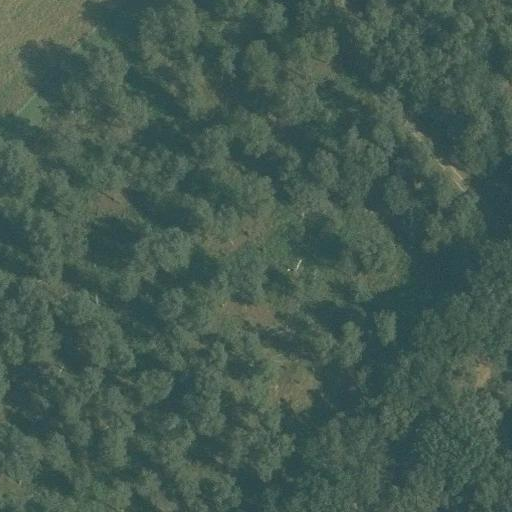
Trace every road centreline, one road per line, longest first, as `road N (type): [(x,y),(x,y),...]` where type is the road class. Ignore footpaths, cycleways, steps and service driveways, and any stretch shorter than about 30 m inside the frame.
road 1 (unclassified): [(511,243),(401,134),(335,31),(328,0)]
road 2 (track): [(511,346),(372,511)]
